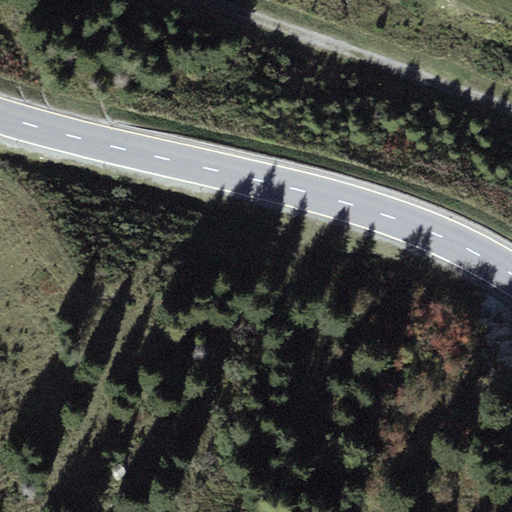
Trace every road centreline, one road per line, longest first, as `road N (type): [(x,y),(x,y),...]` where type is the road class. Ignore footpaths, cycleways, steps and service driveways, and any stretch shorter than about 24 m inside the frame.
road 1 (primary): [(511,280),(358,211),(0,121)]
road 2 (track): [(195,0),(511,113)]
